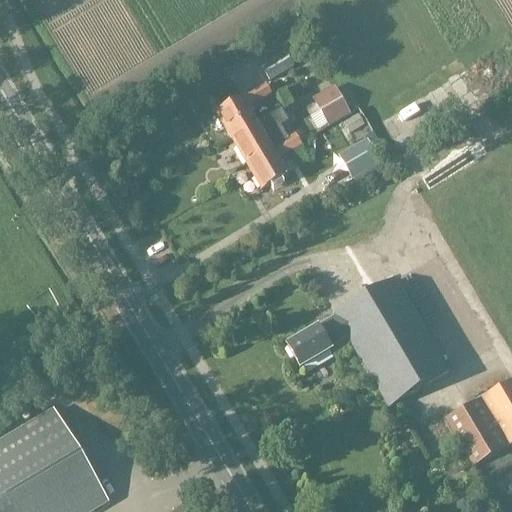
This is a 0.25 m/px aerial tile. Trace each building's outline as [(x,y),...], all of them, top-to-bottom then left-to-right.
[(284,53),(260,68),(268,82),(292,67),(284,53)] [(231,141),(257,125),(247,109),(270,95),(264,86),(215,115),(231,141)] [(334,89),(313,101),(328,126),(349,114),(334,89)] [(285,142),(285,141),(276,126),(285,121),(279,111),(257,125),(231,141),(245,166),(285,142)] [(245,166),(261,191),(287,175),(287,174),(286,174),(277,158),(287,152),(299,145),(294,135),(285,141),(285,142),(245,166)] [(341,156),(353,178),(379,163),(376,158),(367,141),(341,156)] [(333,317),(316,328),(285,347),(299,370),(330,351),(328,348),(345,338),(387,409),(448,372),(394,281),(333,317)] [(511,380),(476,401),(502,444),(511,437),(511,380)] [(472,461),(502,444),(476,401),(447,418),(472,461)] [(53,412),(0,443),(0,511),(92,511),(107,503),(53,412)]
